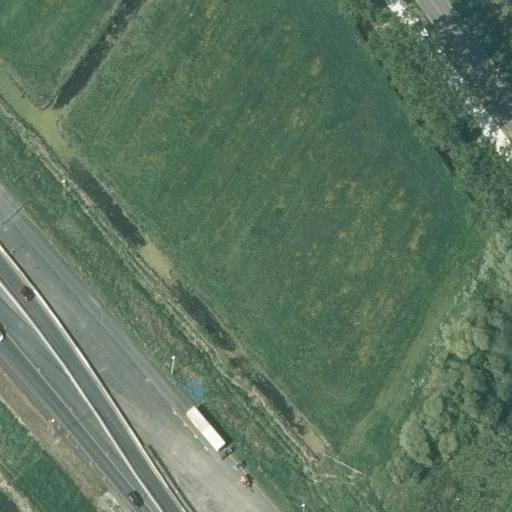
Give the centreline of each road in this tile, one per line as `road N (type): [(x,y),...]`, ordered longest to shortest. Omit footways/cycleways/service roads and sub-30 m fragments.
road 1 (motorway): [(224,511),(0,253)]
road 2 (motorway): [(0,329),(158,511)]
road 3 (tertiary): [(511,113),(430,0)]
